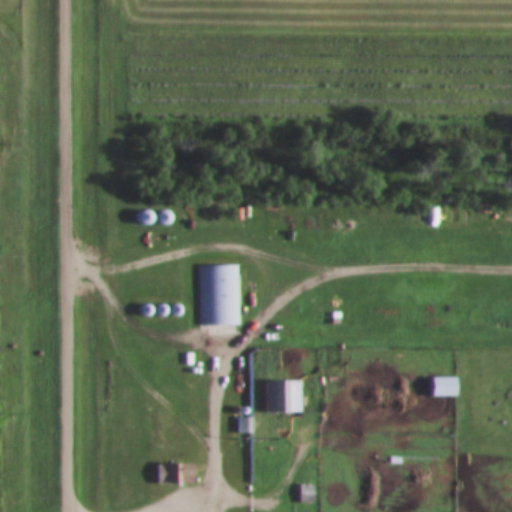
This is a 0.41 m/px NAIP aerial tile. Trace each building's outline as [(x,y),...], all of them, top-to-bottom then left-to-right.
[(199,324),(239,324),(238,264),(198,265),(199,324)] [(425,396),(450,396),(450,377),(425,377),(425,396)] [(269,380),(269,411),(296,411),(296,380),(269,380)] [(234,434),(249,434),(249,417),(234,417),(234,434)] [(186,483),(186,462),(152,462),(152,483),(186,483)] [(309,485),(296,485),(296,503),(309,503),(309,485)]
